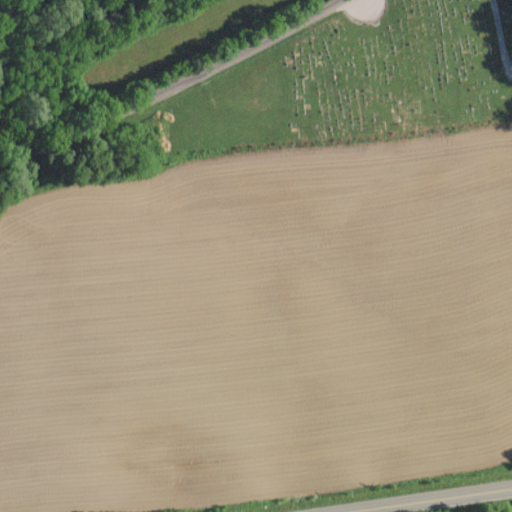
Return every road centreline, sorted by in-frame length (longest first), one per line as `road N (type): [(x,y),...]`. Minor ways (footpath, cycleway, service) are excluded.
road 1 (residential): [(0,167),(266,40),(332,0)]
road 2 (primary): [(511,492),(376,511)]
